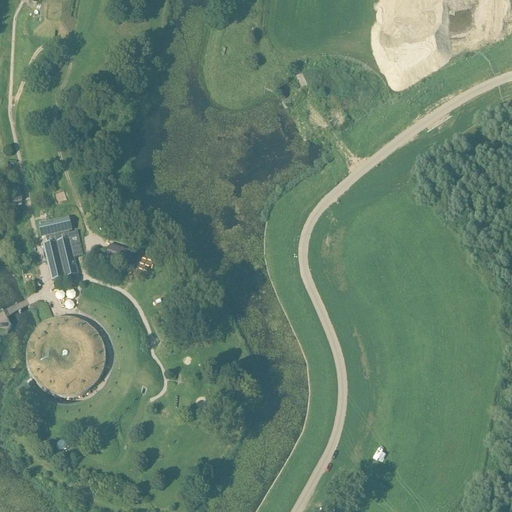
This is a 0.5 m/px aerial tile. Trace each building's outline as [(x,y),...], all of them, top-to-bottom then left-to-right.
[(53,27),(53,29),(62,30),(63,26),(69,27),(74,0),(44,0),(39,27),(42,28),(46,27),(51,26),(53,27)] [(295,93),(301,89),(308,84),(309,84),(309,83),(307,84),(304,86),(301,88),(294,93),(295,93)] [(304,86),(301,88),(301,89),(307,97),(307,98),(309,97),(314,93),(313,93),(308,84),(307,84),(304,86)] [(307,97),(300,102),(301,103),(307,98),(309,97),(314,93),(315,93),(315,92),(313,93),(307,97)] [(289,98),(295,93),(294,93),(280,102),(280,103),(289,98)] [(289,98),(280,103),(286,111),(294,106),(289,98)] [(286,112),(301,103),(300,102),(294,106),(286,111),(286,112)] [(428,121),(437,134),(446,128),(436,115),(428,121)] [(332,149),(335,154),(326,166),(327,166),(337,154),(329,145),(316,148),(316,149),(328,146),(332,149)] [(11,192),(14,205),(22,203),(19,190),(11,192)] [(70,234),(69,232),(71,231),(70,226),(68,220),(39,227),(42,238),(46,237),(47,241),(48,245),(44,246),(52,281),(63,278),(70,277),(78,275),(74,259),(83,256),(77,232),(75,233),(70,234)] [(109,249),(105,261),(129,269),(130,266),(133,257),(134,254),(110,246),(109,249)] [(87,298),(88,288),(85,286),(77,313),(84,315),(95,321),(104,330),(107,334),(110,339),(112,345),(114,352),(114,358),(114,364),(112,372),(110,379),(106,385),(102,391),(98,395),(93,400),(87,403),(81,405),(73,407),(65,407),(57,407),(49,405),(44,402),(37,398),(32,392),(27,386),(13,396),(11,400),(12,416),(16,416),(15,401),(17,401),(38,416),(48,420),(63,422),(80,421),(95,415),(109,405),(117,395),(125,378),(140,382),(143,386),(140,394),(143,395),(145,395),(148,387),(148,380),(142,374),(127,371),(128,365),(128,351),(124,336),(115,320),(98,308),(85,303),(87,298)] [(60,304),(67,302),(63,288),(56,290),(60,304)] [(106,361),(105,355),(104,347),(101,341),(97,334),(93,330),(85,324),(78,322),(71,320),(65,320),(61,320),(58,320),(52,322),(47,325),(41,329),(36,334),(32,339),(29,344),(27,351),(26,357),(27,363),(28,370),(31,377),(33,381),(35,384),(41,390),(47,394),(55,398),(62,399),(70,399),(77,397),(85,394),(93,388),(98,383),(102,376),(105,369),(106,361)] [(180,333),(156,332),(155,343),(155,352),(179,353),(180,333)] [(190,407),(190,397),(177,396),(176,406),(190,407)]
